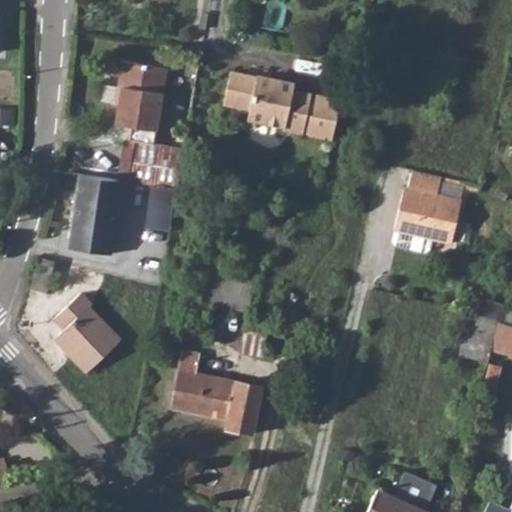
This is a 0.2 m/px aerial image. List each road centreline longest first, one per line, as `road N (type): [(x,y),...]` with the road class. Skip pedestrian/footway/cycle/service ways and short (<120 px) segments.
road 1 (residential): [(52,0),(31,210),(0,296)]
road 2 (residential): [(0,356),(98,469),(167,511)]
